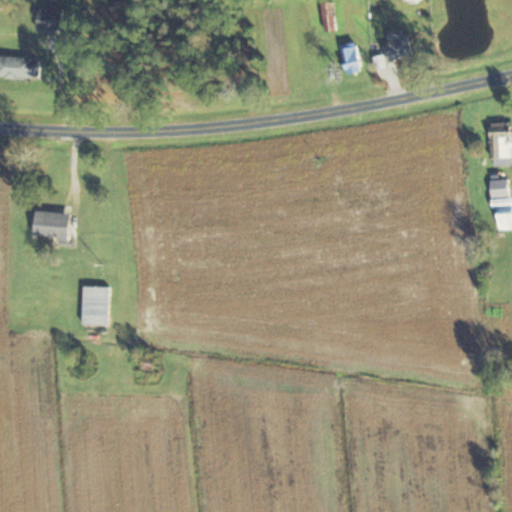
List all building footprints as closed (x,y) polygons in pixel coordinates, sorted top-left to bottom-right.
[(338,3),(327,3),(327,31),(338,31),(338,3)] [(72,8),(41,8),(41,30),(72,30),(72,8)] [(391,65),(416,59),(411,38),(387,43),(391,65)] [(345,46),(350,74),(366,71),(361,43),(345,46)] [(0,75),(0,77),(43,79),(44,58),(1,57),(0,75)] [(494,160),(511,160),(511,122),(494,122),(494,160)] [(503,209),(503,229),(511,229),(511,179),(495,180),(495,209),(503,209)] [(73,240),(76,214),(41,210),(38,236),(73,240)] [(113,287),(86,287),(86,325),(113,325),(113,287)]
